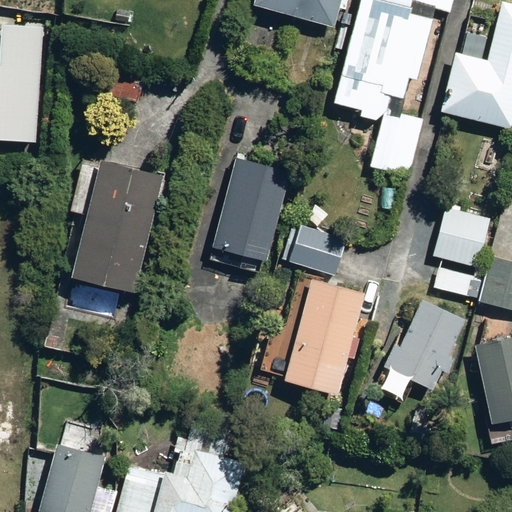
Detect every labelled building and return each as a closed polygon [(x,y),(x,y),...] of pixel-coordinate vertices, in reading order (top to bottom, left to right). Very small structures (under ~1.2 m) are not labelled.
[(246,0),(246,3),(328,25),(334,0),(246,0)] [(354,0),(328,101),(357,109),(355,115),(371,119),(380,111),(385,94),(398,97),(403,77),(411,79),(427,19),(405,13),(407,5),(405,5),(406,0),(445,10),(447,0),(354,0)] [(435,109),(507,127),(511,105),(511,3),(498,0),(496,0),(482,59),(450,51),(435,109)] [(112,20),(127,23),(129,11),(114,8),(112,20)] [(48,24),(5,23),(4,62),(0,62),(0,140),(45,142),(48,24)] [(90,90),(135,102),(142,74),(97,61),(90,90)] [(367,164),(405,174),(420,118),(398,112),(397,117),(380,113),(367,164)] [(207,245),(260,259),(284,171),(231,156),(207,245)] [(86,158),(69,227),(72,228),(61,274),(65,275),(126,291),(155,176),(86,158)] [(432,254),(475,265),(487,218),(444,207),(432,254)] [(279,260),(333,274),(343,238),(296,225),(295,231),(287,230),(279,260)] [(479,300),(511,308),(511,260),(491,255),(479,300)] [(432,286),(467,295),(471,274),(437,266),(432,286)] [(29,320),(32,269),(5,268),(4,283),(0,282),(0,301),(1,302),(0,318),(29,320)] [(278,379),(330,394),(341,355),(348,357),(353,338),(346,336),(359,292),(296,274),(268,371),(280,374),(278,379)] [(378,365),(427,389),(437,370),(442,372),(448,358),(443,356),(460,321),(418,300),(395,346),(388,343),(378,365)] [(29,354),(23,354),(24,332),(0,331),(0,458),(25,459),(29,354)] [(511,333),(471,342),(487,422),(511,416),(511,333)] [(318,422),(336,425),(339,409),(321,406),(318,422)] [(51,443),(31,511),(32,511),(107,511),(113,490),(108,489),(114,467),(99,463),(101,457),(51,443)] [(212,455),(189,448),(187,452),(184,451),(175,448),(169,473),(159,469),(157,476),(123,467),(110,511),(225,511),(239,464),(240,462),(212,455)]
